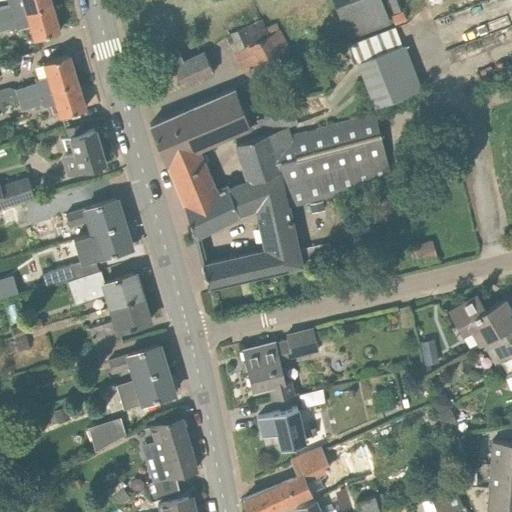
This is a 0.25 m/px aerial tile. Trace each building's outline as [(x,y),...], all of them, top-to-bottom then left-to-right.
[(0,18),(51,4),(50,0),(7,0),(9,5),(0,7),(0,18)] [(380,0),(333,0),(340,18),(332,22),(339,40),(347,36),(347,37),(389,22),(380,0)] [(402,9),(398,0),(387,0),(393,13),(402,9)] [(59,30),(51,4),(0,18),(0,30),(16,25),(17,29),(28,25),(31,38),(59,30)] [(390,16),(394,25),(406,20),(402,11),(390,16)] [(265,27),(262,21),(227,37),(242,71),(250,67),(256,81),(296,63),(279,29),(275,23),(265,27)] [(420,87),(403,43),(401,44),(395,28),(350,45),(375,107),(402,97),(401,96),(420,87)] [(167,53),(173,66),(183,62),(177,48),(167,53)] [(183,62),(173,66),(173,67),(175,71),(182,86),(213,72),(204,52),(183,62)] [(36,82),(14,89),(17,99),(77,81),(69,54),(41,62),(45,77),(35,80),(36,82)] [(77,81),(17,99),(20,110),(42,103),(43,106),(54,103),(58,117),(85,108),(77,81)] [(0,103),(12,101),(8,88),(0,89),(0,103)] [(150,123),(166,162),(199,148),(199,149),(250,129),(234,89),(150,123)] [(289,136),(286,127),(297,124),(292,109),(256,120),(260,135),(235,143),(246,180),(216,188),(199,149),(199,148),(166,162),(177,189),(184,205),(195,235),(195,237),(239,216),(238,214),(254,209),(254,211),(287,204),(287,205),(391,180),(375,115),(289,136)] [(104,162),(94,128),(62,138),(66,154),(62,155),(67,172),(104,162)] [(28,178),(0,187),(0,205),(33,195),(28,178)] [(91,233),(123,223),(119,207),(118,208),(115,198),(66,212),(69,222),(87,218),(91,233)] [(322,201),(309,204),(311,213),(324,210),(322,201)] [(288,207),(287,205),(287,204),(254,211),(263,248),(265,247),(266,250),(270,263),(272,273),(283,271),(301,267),(288,207)] [(123,223),(91,233),(94,246),(75,252),(78,262),(130,248),(127,238),(128,238),(123,223)] [(436,260),(431,240),(413,246),(418,265),(436,260)] [(207,286),(272,273),(270,263),(266,250),(265,247),(263,248),(201,261),(207,286)] [(43,284),(74,275),(71,264),(40,272),(43,284)] [(103,281),(99,270),(67,279),(75,303),(106,294),(110,307),(142,297),(137,281),(136,282),(133,272),(103,281)] [(0,278),(0,297),(18,292),(13,274),(0,278)] [(503,298),(502,298),(499,300),(485,308),(477,295),(448,311),(459,329),(467,324),(480,344),(509,327),(511,325),(511,312),(504,299),(503,298)] [(110,307),(113,320),(88,327),(95,351),(123,342),(119,330),(148,322),(146,312),(147,312),(142,297),(110,307)] [(14,336),(42,327),(39,318),(11,327),(14,336)] [(511,357),(511,332),(509,327),(480,344),(494,368),(511,357)] [(318,351),(313,328),(286,335),(287,339),(291,357),(318,351)] [(25,332),(14,336),(3,339),(7,352),(17,349),(17,350),(29,346),(25,332)] [(290,381),(284,382),(275,341),(241,349),(251,390),(272,385),(275,398),(271,398),(272,400),(293,394),(290,381)] [(131,367),(135,378),(166,369),(162,353),(160,354),(157,344),(108,357),(111,367),(112,372),(131,367)] [(436,351),(422,354),(424,365),(438,362),(436,351)] [(79,371),(100,365),(97,354),(75,360),(79,371)] [(122,406),(173,394),(170,384),(171,384),(166,369),(135,378),(138,390),(119,396),(122,406)] [(322,389),(298,394),(301,408),(325,403),(322,389)] [(64,406),(53,411),(58,424),(69,419),(64,406)] [(448,408),(437,414),(440,421),(443,429),(454,425),(448,408)] [(277,432),(281,448),(302,443),(294,409),(258,416),(262,435),(277,432)] [(157,494),(160,494),(179,488),(176,474),(196,469),(181,416),(154,424),(161,451),(149,454),(144,455),(157,494)] [(462,446),(459,434),(447,438),(450,449),(462,446)] [(511,464),(511,442),(491,441),(490,463),(511,464)] [(247,511),(264,511),(294,499),(320,488),(317,481),(332,474),(321,449),(293,460),(300,475),(242,499),(247,511)] [(511,464),(490,463),(488,487),(511,488),(511,464)] [(511,488),(488,487),(487,510),(511,511),(511,488)] [(436,511),(448,511),(463,508),(457,490),(432,497),(436,511)] [(375,496),(356,501),(358,511),(372,511),(379,510),(375,496)] [(190,511),(188,497),(158,504),(159,511),(190,511)] [(321,511),(315,499),(297,506),(298,511),(334,511),(333,509),(324,511),(321,511)] [(339,505),(341,511),(353,511),(350,501),(339,505)]
